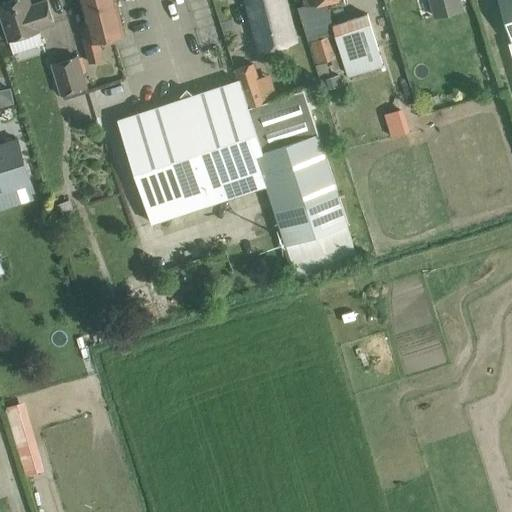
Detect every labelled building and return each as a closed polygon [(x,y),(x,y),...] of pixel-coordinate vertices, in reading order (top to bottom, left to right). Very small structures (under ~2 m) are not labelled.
[(29,0),(7,0),(0,2),(0,11),(4,23),(9,40),(39,31),(38,27),(54,22),(53,19),(46,0),(45,0),(31,5),(29,0)] [(115,0),(81,0),(87,25),(82,26),(91,62),(102,60),(99,46),(103,46),(101,40),(124,34),(115,0)] [(285,0),(245,0),(260,51),(296,41),(285,0)] [(465,9),(462,0),(433,0),(438,16),(465,9)] [(511,0),(498,0),(511,41),(511,0)] [(315,64),(319,75),(329,72),(326,61),(331,59),(334,70),(341,68),(335,43),(339,42),(343,60),(348,75),(368,69),(383,64),(368,14),(333,24),(336,33),(311,41),(317,64),(315,64)] [(76,54),(52,62),(61,93),(86,85),(76,54)] [(255,59),(239,64),(251,101),(267,96),(255,59)] [(495,72),(482,75),(485,87),(498,84),(495,72)] [(331,76),(324,78),(325,80),(327,87),(341,83),(339,74),(331,76)] [(152,222),(266,184),(256,154),(263,151),(248,107),(239,79),(118,119),(152,222)] [(359,257),(318,133),(320,133),(319,130),(332,125),(319,85),(305,90),(248,107),(263,151),(256,154),(266,184),(297,277),(359,257)] [(0,105),(13,103),(9,88),(0,89),(0,105)] [(14,136),(0,140),(0,190),(29,182),(14,136)] [(79,211),(76,212),(71,198),(52,206),(57,219),(55,220),(60,233),(84,224),(79,211)] [(133,302),(127,304),(134,328),(157,321),(147,285),(129,290),(133,302)] [(6,405),(22,470),(41,466),(24,400),(6,405)]
